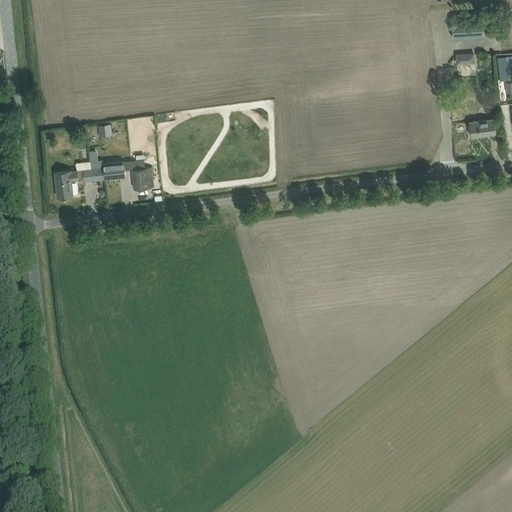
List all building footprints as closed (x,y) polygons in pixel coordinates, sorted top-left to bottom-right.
[(482,16),(452,18),(453,38),(484,36),(482,16)] [(481,58),(480,49),(464,49),(464,59),(481,58)] [(511,78),(511,54),(497,56),(500,80),(511,78)] [(469,121),(471,136),(497,133),(495,118),(469,121)] [(111,123),(98,125),(99,136),(112,135),(111,123)] [(56,184),(57,184),(58,197),(74,195),(73,180),(78,179),(78,182),(127,176),(125,161),(103,163),(103,160),(76,162),(77,170),(72,171),(72,170),(55,172),(56,184)] [(154,186),(152,166),(132,168),(134,189),(154,186)]
